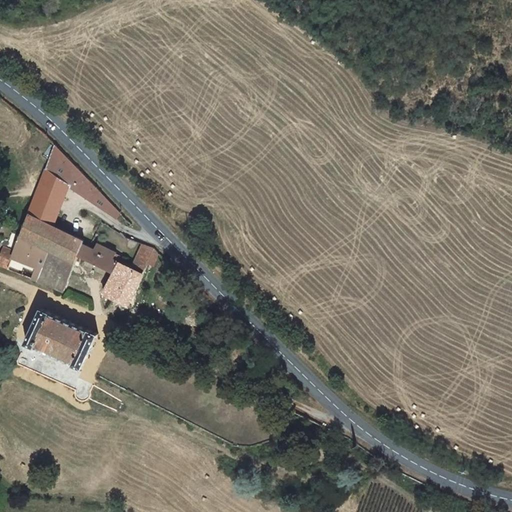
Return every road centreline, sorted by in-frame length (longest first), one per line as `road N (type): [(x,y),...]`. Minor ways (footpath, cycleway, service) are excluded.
road 1 (secondary): [(511,500),(415,463),(368,434),(0,75)]
road 2 (unknown): [(209,278),(158,321),(122,325),(0,276)]
